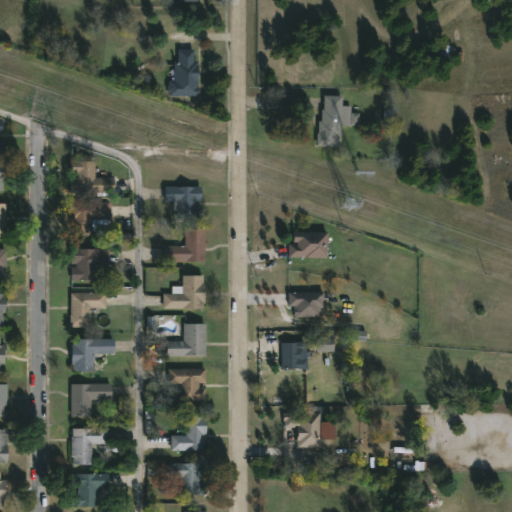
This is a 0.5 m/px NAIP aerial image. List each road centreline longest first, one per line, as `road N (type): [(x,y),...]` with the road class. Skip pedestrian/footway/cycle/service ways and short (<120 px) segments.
road 1 (residential): [(239,0),(240,511)]
road 2 (residential): [(38,126),(41,511)]
